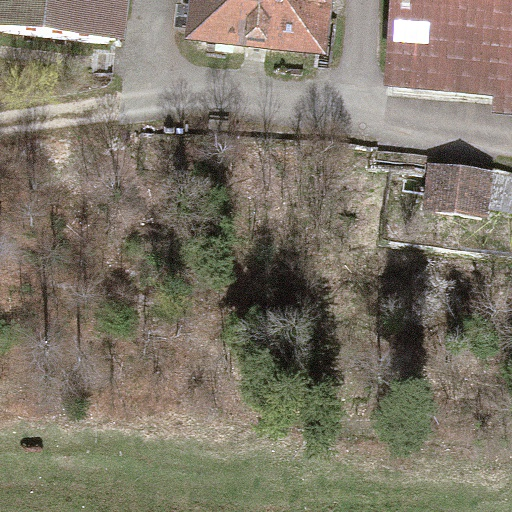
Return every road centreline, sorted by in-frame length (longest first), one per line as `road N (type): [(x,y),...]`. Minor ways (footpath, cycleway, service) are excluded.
road 1 (track): [(356,0),(353,104),(141,100),(0,124)]
road 2 (track): [(353,104),(511,143)]
